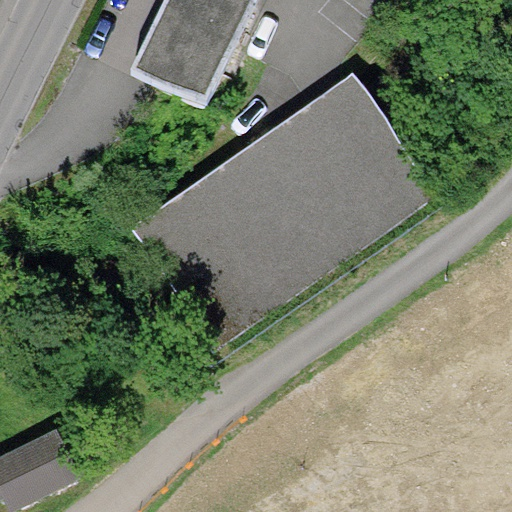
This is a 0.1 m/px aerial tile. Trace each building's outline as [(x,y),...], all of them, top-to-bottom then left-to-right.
[(167,0),(130,77),(207,114),(263,0),(167,0)] [(206,361),(421,203),(334,86),(119,243),(206,361)] [(435,511),(511,511),(511,296),(400,387),(435,511)] [(59,438),(0,464),(0,496),(6,511),(21,511),(81,486),(59,438)] [(258,511),(204,471),(184,511),(258,511)]
